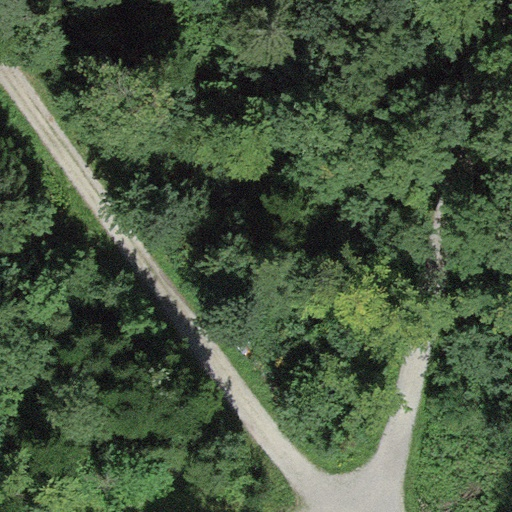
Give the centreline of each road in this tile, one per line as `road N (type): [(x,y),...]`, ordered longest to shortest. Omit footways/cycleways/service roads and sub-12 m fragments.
road 1 (track): [(0,83),(202,350),(365,511)]
road 2 (track): [(509,0),(457,274),(400,511)]
